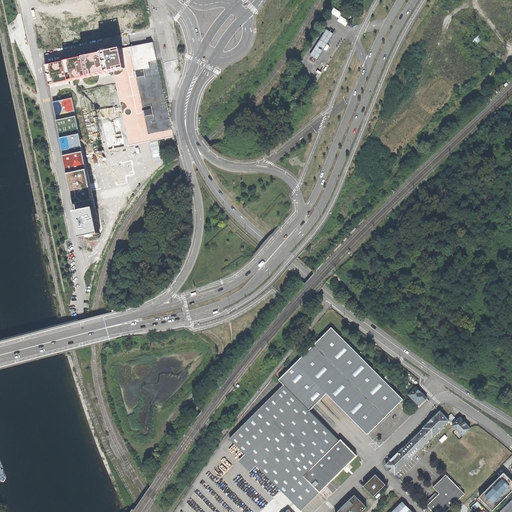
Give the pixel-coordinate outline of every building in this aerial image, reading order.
[(326,30),(320,39),(327,44),(333,34),(326,30)] [(326,50),(329,46),(328,45),(327,44),(320,39),(316,44),(323,49),(324,50),(326,50)] [(125,69),(111,72),(126,147),(172,138),(155,59),(153,44),(121,51),(125,69)] [(317,59),(323,49),(316,44),(310,54),(317,59)] [(45,66),(49,84),(59,82),(68,80),(87,76),(106,73),(111,72),(125,69),(121,51),(111,53),(102,54),(92,56),(83,58),(73,60),(64,62),(45,66)] [(81,234),(81,237),(100,233),(99,230),(95,209),(93,202),(87,171),(83,153),(79,135),(75,116),(72,98),(53,102),(55,111),(57,120),(58,123),(61,138),(62,142),(65,157),(68,175),(73,196),(75,206),(76,213),(81,234)] [(368,434),(403,399),(332,327),(279,379),(284,384),(229,438),(245,453),(238,459),(250,471),(257,465),(301,511),(357,455),(341,439),(340,440),(310,410),(327,393),(368,434)] [(424,400),(427,398),(421,392),(417,387),(409,395),(417,403),(422,399),(424,400)] [(386,465),(395,474),(412,457),(420,449),(421,450),(426,446),(424,444),(432,437),(433,437),(438,432),(440,432),(445,427),(444,426),(450,421),(451,423),(456,419),(451,414),(447,418),(440,411),(423,427),(424,429),(404,448),(403,448),(386,465)] [(463,436),(471,428),(467,424),(468,424),(465,421),(461,418),(453,425),(463,436)] [(452,433),(438,447),(455,464),(469,451),(452,433)] [(386,484),(376,474),(364,486),(374,496),(386,484)] [(433,511),(445,511),(465,494),(446,474),(433,487),(439,493),(427,505),(433,511)] [(498,474),(475,496),(485,506),(507,483),(498,474)] [(360,511),(367,506),(355,495),(337,511),(360,511)] [(511,511),(511,500),(499,511),(511,511)] [(412,511),(403,502),(392,511),(412,511)]
